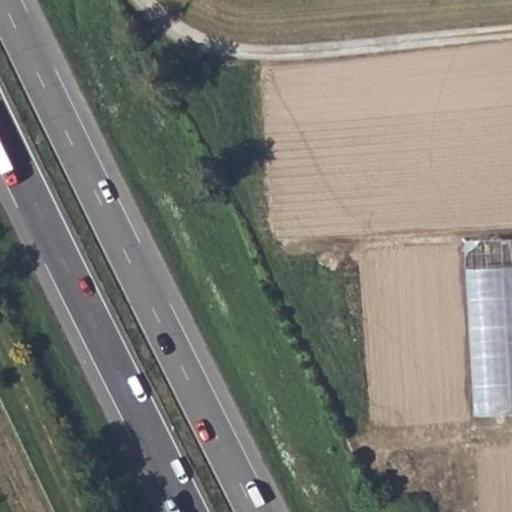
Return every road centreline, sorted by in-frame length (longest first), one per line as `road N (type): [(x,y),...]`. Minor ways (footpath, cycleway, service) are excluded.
road 1 (trunk): [(254,511),(2,0)]
road 2 (trunk): [(0,129),(188,511)]
road 3 (track): [(511,37),(215,56),(148,16),(138,0)]
road 4 (track): [(0,338),(85,511)]
